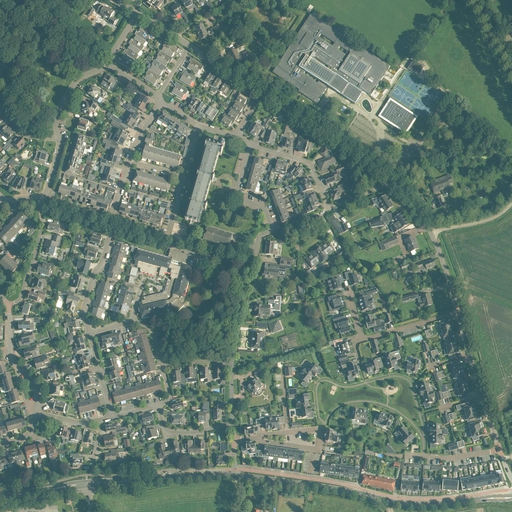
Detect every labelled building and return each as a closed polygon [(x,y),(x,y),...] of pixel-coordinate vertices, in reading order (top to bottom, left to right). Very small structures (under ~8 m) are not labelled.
[(145,0),(143,4),(149,9),(152,4),(158,9),(164,1),(162,0),(145,0)] [(194,7),(191,2),(190,0),(184,0),(182,2),(186,8),(188,11),(194,7)] [(193,0),(195,0),(197,2),(199,4),(203,2),(204,3),(205,3),(206,3),(209,8),(212,7),(207,0),(193,0)] [(175,7),(172,8),(174,12),(172,13),(173,15),(174,17),(176,16),(177,16),(180,14),(182,17),(184,17),(184,16),(186,15),(183,9),(181,10),(180,8),(177,4),(174,6),(175,7)] [(100,14),(100,15),(105,17),(104,19),(108,22),(113,25),(116,20),(111,17),(114,11),(108,8),(107,9),(104,8),(104,7),(101,5),(97,12),(100,14)] [(91,17),(95,10),(91,8),(87,15),(91,17)] [(390,66),(311,14),(303,27),(275,68),(273,72),(299,90),(298,92),(317,104),(326,89),(327,86),(328,86),(337,92),(355,104),(355,103),(362,93),(361,92),(363,90),(371,96),(390,66)] [(223,21),(215,26),(218,33),(222,31),(224,33),(228,30),(223,21)] [(202,24),(199,25),(195,27),(201,40),(209,36),(202,24)] [(136,36),(146,42),(147,42),(150,37),(149,37),(152,32),(142,26),(139,31),(140,31),(139,33),(136,31),(135,34),(136,36)] [(143,46),(146,42),(136,36),(133,40),(134,40),(133,42),(131,41),(129,44),(130,45),(140,51),(141,51),(144,46),(143,46)] [(164,47),(161,51),(171,57),(174,53),(173,53),(174,51),(177,52),(178,49),(166,42),(163,46),(163,47),(164,47)] [(138,55),(140,51),(130,45),(128,49),(127,51),(125,50),(123,53),(125,54),(135,60),(135,61),(139,56),(138,55)] [(241,61),(236,49),(228,53),(234,64),(241,61)] [(171,57),(161,51),(160,51),(157,56),(158,56),(156,60),(166,67),(168,62),(169,60),(171,61),(173,58),(171,57)] [(130,70),(132,66),(133,65),(132,64),(135,60),(125,54),(122,58),(123,59),(121,60),(119,59),(117,62),(130,70)] [(187,69),(191,71),(197,75),(199,70),(200,71),(204,66),(191,58),(189,61),(191,63),(190,64),(187,69)] [(167,68),(166,67),(156,60),(155,60),(151,65),(152,66),(150,70),(160,76),(163,71),(162,71),(163,69),(165,71),(167,68)] [(413,60),(407,69),(418,76),(424,67),(413,60)] [(150,70),(149,69),(148,70),(146,74),(147,75),(144,79),(154,85),(157,81),(156,80),(157,78),(160,80),(161,77),(160,76),(150,70)] [(180,80),(184,83),(190,86),(192,82),(193,83),(196,78),(184,70),(182,73),(184,74),(183,76),(182,76),(180,80)] [(110,87),(112,88),(114,85),(116,81),(112,78),(113,77),(107,74),(105,77),(106,78),(105,80),(104,79),(101,85),(108,89),(110,87)] [(207,78),(205,81),(203,84),(207,86),(208,85),(212,87),(218,79),(219,77),(215,74),(213,76),(210,74),(207,78)] [(218,79),(212,87),(211,89),(216,93),(217,91),(220,92),(221,91),(226,84),(227,82),(222,79),(221,81),(218,79)] [(182,99),(184,95),(185,95),(188,90),(180,85),(176,83),(174,86),(176,87),(175,89),(175,88),(172,93),(182,99)] [(226,84),(221,91),(224,93),(223,94),(227,97),(231,91),(234,87),(230,84),(228,85),(226,84)] [(88,94),(92,97),(95,98),(94,99),(98,102),(100,97),(97,95),(97,94),(104,98),(107,93),(102,90),(102,91),(99,90),(95,87),(93,89),(92,88),(88,94)] [(239,97),(237,100),(244,104),(246,102),(248,102),(251,98),(241,91),(238,96),(239,97)] [(138,101),(147,107),(151,102),(142,96),(138,101)] [(247,106),(244,104),(237,100),(236,99),(233,104),(235,105),(233,108),(240,112),(242,110),(244,110),(247,106)] [(417,117),(390,99),(385,106),(386,107),(381,114),(381,113),(379,116),(406,134),(417,117)] [(195,114),(197,111),(202,104),(202,103),(198,100),(196,102),(193,100),(188,107),(191,109),(191,111),(195,114)] [(94,112),(98,105),(91,101),(89,104),(86,102),(81,110),(83,111),(83,112),(87,115),(89,116),(92,111),(94,112)] [(147,107),(138,101),(135,107),(144,113),(147,107)] [(202,104),(197,111),(200,113),(199,115),(203,118),(205,115),(210,107),(205,104),(205,106),(202,104)] [(128,118),(136,124),(140,118),(134,115),(136,112),(132,109),(129,107),(127,110),(129,112),(126,117),(128,118)] [(212,121),(214,117),(219,111),(214,108),(213,109),(210,107),(205,115),(208,116),(207,118),(212,121)] [(240,112),(233,108),(232,107),(229,111),(230,112),(228,115),(235,120),(237,117),(239,118),(242,113),(240,112)] [(158,120),(163,123),(168,115),(163,112),(158,120)] [(286,118),(284,116),(277,112),(273,117),(285,121),(286,118)] [(233,124),(235,120),(228,115),(225,113),(222,118),(223,119),(221,122),(229,127),(231,124),(233,124)] [(172,118),(168,115),(163,123),(167,126),(172,118)] [(91,120),(87,118),(82,116),(81,119),(80,119),(77,129),(79,130),(79,131),(83,132),(84,131),(86,132),(87,129),(89,127),(88,125),(89,122),(91,122),(91,120)] [(133,129),(136,124),(128,118),(124,124),(133,129)] [(172,118),(167,126),(172,129),(177,121),(172,118)] [(263,125),(264,125),(267,127),(271,121),(268,118),(263,125)] [(117,129),(120,125),(118,124),(113,121),(111,119),(109,121),(112,123),(111,124),(117,129)] [(182,124),(177,121),(172,129),(177,132),(182,124)] [(258,134),(261,130),(263,127),(259,124),(258,126),(253,123),(247,132),(255,137),(257,134),(258,134)] [(182,135),(187,128),(182,124),(177,132),(182,135)] [(5,142),(7,140),(14,132),(6,125),(3,129),(0,126),(0,137),(1,139),(1,138),(5,142)] [(192,131),(187,128),(182,135),(186,138),(185,145),(188,146),(190,139),(187,138),(192,131)] [(266,129),(263,133),(261,137),(264,139),(267,139),(266,143),(273,145),(277,133),(269,131),(266,129)] [(128,134),(124,132),(118,130),(116,135),(126,140),(128,134)] [(151,148),(149,147),(150,144),(152,145),(153,141),(152,141),(154,134),(152,133),(150,140),(148,140),(150,133),(148,132),(145,143),(147,143),(146,146),(145,146),(142,158),(148,160),(151,148)] [(75,140),(84,142),(85,137),(77,134),(75,140)] [(123,146),(126,140),(116,135),(113,141),(123,146)] [(10,141),(3,148),(2,149),(6,152),(13,144),(19,149),(20,148),(21,148),(24,145),(23,144),(25,142),(19,137),(17,140),(16,139),(13,142),(12,143),(10,141)] [(292,145),(294,140),(284,137),(283,142),(282,147),(291,150),(292,145)] [(303,152),(303,153),(305,154),(305,152),(309,153),(310,149),(311,149),(313,144),(305,142),(306,141),(299,139),(296,148),(299,149),(299,151),(303,152)] [(84,142),(75,140),(74,145),(85,149),(86,147),(83,146),(84,142)] [(207,141),(190,200),(185,219),(199,223),(203,211),(205,211),(207,204),(205,203),(211,183),(212,183),(215,175),(213,175),(219,155),(221,155),(223,148),(224,148),(225,144),(221,143),(221,145),(207,141)] [(112,146),(110,145),(103,142),(102,144),(105,145),(104,148),(111,151),(112,146)] [(83,154),(85,149),(74,145),(72,151),(81,153),(83,154)] [(321,171),(330,168),(329,165),(333,163),(333,162),(335,161),(333,156),(331,157),(329,152),(330,150),(325,146),(320,153),(325,157),(326,159),(318,162),(321,171)] [(154,161),(157,150),(151,148),(148,160),(154,161)] [(122,152),(117,151),(113,149),(111,156),(120,159),(122,152)] [(38,162),(39,163),(41,164),(42,163),(44,164),(45,162),(47,162),(49,156),(47,155),(47,153),(45,152),(44,151),(43,152),(38,150),(36,151),(34,159),(35,161),(38,162)] [(163,151),(157,150),(154,161),(160,163),(163,151)] [(166,165),(169,153),(163,151),(160,163),(166,165)] [(175,155),(169,153),(166,165),(172,166),(175,155)] [(172,166),(178,168),(182,155),(181,155),(181,157),(175,155),(172,166)] [(82,159),(79,159),(70,156),(69,162),(80,165),(82,159)] [(120,160),(120,159),(111,156),(109,162),(118,165),(119,163),(120,164),(121,160),(120,160)] [(280,171),(283,163),(278,161),(276,166),(273,165),(271,171),(270,176),(272,176),(274,172),(275,170),(280,171)] [(80,165),(69,162),(67,167),(76,169),(82,171),(83,166),(80,165)] [(285,174),(288,175),(291,169),(287,167),(288,164),(283,163),(280,171),(285,173),(285,174)] [(8,167),(7,169),(4,173),(6,175),(2,179),(7,184),(13,178),(11,176),(14,172),(8,167)] [(74,175),(76,169),(67,167),(66,173),(74,175)] [(292,169),(291,169),(288,175),(291,176),(293,178),(294,176),(299,179),(302,176),(301,175),(304,172),(298,167),(296,170),(294,168),(292,169)] [(102,174),(105,175),(115,178),(117,171),(112,169),(107,168),(106,173),(103,172),(102,174)] [(140,173),(136,171),(133,183),(139,185),(142,174),(140,174),(140,173)] [(329,176),(324,178),(327,185),(332,183),(336,181),(334,178),(338,177),(336,173),(332,174),(329,176)] [(143,175),(142,174),(139,185),(144,186),(148,175),(144,174),(143,175)] [(114,178),(115,178),(105,175),(104,180),(101,179),(99,183),(102,184),(107,186),(111,187),(112,184),(113,184),(113,181),(114,181),(115,179),(114,178)] [(144,186),(150,188),(153,178),(151,177),(152,176),(148,175),(144,186)] [(434,181),(435,183),(431,184),(434,192),(441,190),(445,188),(446,191),(450,190),(449,187),(450,187),(449,184),(452,183),(450,175),(434,181)] [(24,190),(25,185),(27,179),(24,178),(23,180),(17,176),(11,186),(16,189),(18,186),(18,187),(19,188),(20,187),(21,188),(20,189),(24,190)] [(42,180),(38,179),(32,177),(29,188),(33,189),(33,188),(40,190),(42,180)] [(155,178),(153,178),(150,188),(156,190),(159,178),(155,177),(155,178)] [(156,190),(162,191),(165,181),(163,180),(163,179),(159,178),(156,190)] [(301,183),(303,187),(311,184),(309,179),(304,181),(302,178),(297,181),(298,184),(301,183)] [(166,181),(165,181),(162,191),(167,193),(171,181),(167,180),(166,181)] [(61,196),(63,197),(66,187),(67,185),(62,183),(58,193),(62,194),(61,196)] [(69,188),(66,187),(63,197),(66,197),(66,195),(69,196),(73,185),(70,184),(69,188)] [(78,187),(74,200),(76,201),(77,199),(80,200),(84,188),(85,186),(79,184),(78,187)] [(313,189),(311,184),(303,187),(299,189),(302,197),(310,194),(311,193),(310,190),(313,189)] [(72,199),(74,200),(78,187),(73,185),(69,196),(72,197),(72,199)] [(333,201),(341,198),(341,197),(342,197),(343,194),(343,191),(345,191),(343,186),(343,187),(342,185),(337,187),(338,189),(334,191),(334,192),(330,194),(333,201)] [(89,190),(84,188),(80,200),(79,202),(83,203),(82,205),(84,205),(88,193),(89,190)] [(272,198),(281,195),(279,189),(270,193),(272,198)] [(94,195),(88,193),(84,205),(87,206),(87,204),(90,205),(94,195)] [(95,209),(98,199),(100,194),(94,193),(94,195),(90,205),(94,206),(93,208),(95,209)] [(315,195),(311,197),(310,194),(302,197),(303,200),(305,199),(307,204),(306,204),(317,200),(315,195)] [(281,195),(272,198),(274,203),(283,200),(281,195)] [(385,212),(393,207),(391,202),(389,198),(388,199),(386,195),(381,198),(380,196),(374,199),(369,201),(372,206),(376,205),(376,204),(379,202),(385,212)] [(445,206),(443,202),(445,201),(443,195),(435,198),(439,208),(445,206)] [(108,207),(109,204),(110,200),(104,198),(104,201),(101,209),(104,210),(104,211),(106,212),(108,207)] [(98,208),(101,209),(104,201),(98,199),(95,209),(98,210),(98,208)] [(276,208),(285,205),(283,200),(274,203),(276,208)] [(317,209),(316,207),(319,205),(317,200),(306,204),(309,212),(317,209)] [(122,215),(124,216),(128,203),(125,202),(124,203),(122,202),(122,204),(121,204),(119,212),(122,213),(122,215)] [(128,203),(124,216),(126,216),(127,214),(130,215),(132,207),(133,204),(128,203)] [(137,208),(132,207),(130,215),(133,216),(132,218),(134,218),(138,205),(137,208)] [(140,220),(143,206),(138,205),(134,218),(137,219),(137,217),(140,218),(139,220),(140,220)] [(278,213),(287,210),(285,205),(276,208),(278,213)] [(145,207),(143,206),(140,220),(142,221),(142,223),(144,223),(148,210),(145,209),(145,207)] [(150,223),(153,211),(148,210),(144,223),(147,224),(147,222),(150,223)] [(280,218),(289,215),(287,210),(278,213),(280,218)] [(16,217),(25,225),(28,221),(18,211),(16,213),(18,215),(16,217)] [(394,232),(395,233),(399,231),(399,230),(401,229),(408,225),(407,225),(401,214),(395,217),(393,212),(380,218),(369,222),(370,226),(371,226),(371,228),(385,225),(385,226),(386,226),(384,223),(389,221),(391,225),(390,226),(391,227),(393,233),(394,232)] [(158,213),(158,215),(157,217),(155,226),(157,227),(157,225),(160,226),(162,221),(164,221),(165,215),(158,213)] [(282,223),(290,220),(289,215),(280,218),(282,223)] [(21,229),(25,225),(16,217),(14,219),(12,217),(10,219),(21,229)] [(11,223),(9,225),(17,233),(21,229),(10,219),(8,221),(11,223)] [(60,226),(62,227),(63,223),(54,221),(53,224),(50,223),(48,228),(48,229),(48,230),(58,233),(63,234),(64,231),(59,229),(60,226)] [(335,228),(339,235),(348,231),(345,223),(335,228)] [(14,237),(17,233),(9,225),(7,227),(5,225),(3,227),(14,237)] [(1,233),(10,241),(14,237),(3,227),(1,229),(3,231),(1,233)] [(216,245),(217,243),(229,247),(232,235),(207,227),(203,239),(214,242),(214,244),(216,245)] [(97,233),(91,231),(90,235),(93,235),(91,242),(90,241),(89,242),(88,243),(88,244),(97,247),(98,244),(100,244),(102,238),(96,236),(97,233)] [(6,245),(10,241),(1,233),(0,234),(0,238),(2,241),(6,245)] [(61,237),(60,237),(55,235),(53,242),(47,240),(44,248),(47,249),(46,254),(53,256),(56,245),(58,246),(61,237)] [(382,249),(388,247),(398,242),(396,237),(379,244),(382,249)] [(410,252),(419,249),(416,243),(413,237),(405,240),(410,252)] [(265,254),(270,255),(273,255),(276,255),(276,254),(277,254),(278,250),(273,250),(273,248),(274,243),(266,242),(265,254)] [(305,259),(308,263),(312,268),(320,262),(321,264),(328,258),(327,256),(334,250),(327,242),(305,259)] [(128,246),(124,245),(117,243),(116,248),(114,247),(113,252),(126,255),(127,252),(125,251),(126,247),(128,248),(128,246)] [(88,253),(87,256),(86,256),(85,259),(91,260),(92,258),(96,259),(97,253),(93,251),(94,248),(86,246),(84,252),(88,253)] [(340,258),(346,253),(343,248),(336,253),(340,258)] [(170,250),(168,256),(168,258),(138,249),(135,260),(136,261),(134,265),(137,266),(137,267),(141,268),(140,271),(155,276),(156,273),(159,274),(159,275),(163,277),(164,273),(171,275),(170,277),(171,278),(167,293),(172,294),(171,297),(169,299),(166,300),(164,295),(157,297),(156,294),(148,296),(149,299),(141,301),(142,303),(139,303),(140,308),(139,308),(142,319),(169,313),(168,311),(171,311),(173,308),(177,313),(180,310),(181,310),(181,309),(181,308),(184,306),(180,301),(182,299),(183,297),(184,297),(192,271),(193,272),(194,268),(195,268),(197,261),(198,259),(197,258),(197,257),(190,255),(188,255),(187,256),(185,254),(170,250)] [(126,255),(113,252),(112,256),(114,256),(112,261),(123,264),(124,263),(122,262),(123,258),(125,258),(126,255)] [(3,267),(10,259),(6,255),(2,259),(0,261),(0,265),(3,267)] [(291,259),(281,257),(280,265),(290,266),(291,265),(295,266),(295,260),(291,260),(291,259)] [(4,273),(14,262),(10,259),(3,267),(5,269),(3,271),(4,273)] [(91,263),(86,261),(83,260),(79,259),(77,267),(81,269),(80,273),(86,275),(88,268),(89,268),(91,263)] [(433,260),(428,261),(424,263),(424,262),(417,264),(420,271),(422,270),(423,273),(428,271),(427,270),(435,266),(433,260)] [(110,264),(108,269),(121,272),(122,269),(120,269),(121,264),(123,265),(123,264),(112,261),(111,265),(110,264)] [(11,274),(18,266),(14,262),(4,273),(6,275),(8,272),(11,274)] [(56,266),(54,265),(47,263),(46,267),(39,265),(37,272),(49,275),(50,269),(55,270),(56,266)] [(265,272),(263,272),(262,278),(277,279),(278,271),(285,272),(285,266),(270,265),(270,268),(270,270),(265,269),(265,272)] [(132,267),(130,275),(136,277),(138,269),(132,267)] [(120,276),(121,272),(108,269),(107,273),(109,274),(107,278),(118,281),(119,280),(117,279),(118,275),(120,276)] [(309,279),(314,276),(309,270),(305,274),(309,279)] [(356,275),(352,276),(351,271),(345,273),(346,280),(349,279),(351,286),(355,285),(355,284),(359,283),(358,281),(359,281),(358,277),(357,278),(356,275)] [(340,282),(344,281),(341,274),(322,279),(323,284),(327,282),(330,292),(340,289),(341,288),(342,288),(341,287),(341,285),(340,284),(340,282)] [(84,277),(80,276),(75,275),(73,279),(74,280),(72,287),(82,290),(85,281),(83,281),(84,277)] [(403,279),(406,286),(409,285),(407,282),(416,279),(415,275),(403,279)] [(135,285),(136,281),(137,278),(130,276),(128,283),(135,285)] [(46,281),(41,279),(36,278),(34,284),(32,283),(31,288),(42,291),(46,281)] [(112,285),(106,283),(102,281),(100,286),(99,285),(97,290),(110,294),(111,290),(109,290),(110,285),(112,286),(112,285)] [(134,287),(125,284),(125,287),(122,286),(121,290),(122,290),(121,294),(121,295),(130,298),(131,294),(133,294),(134,290),(133,289),(134,287)] [(373,304),(372,299),(371,299),(372,299),(370,299),(368,295),(377,292),(376,288),(365,291),(366,295),(361,296),(362,298),(359,299),(360,304),(361,306),(362,311),(367,310),(368,311),(373,309),(371,304),(373,304)] [(110,294),(97,290),(96,294),(98,295),(96,299),(107,302),(108,301),(106,301),(107,296),(109,297),(110,294)] [(28,299),(33,300),(38,302),(39,298),(44,299),(46,293),(39,291),(38,295),(30,292),(28,299)] [(408,296),(401,298),(402,302),(409,300),(418,298),(418,297),(417,293),(408,296)] [(132,298),(130,298),(121,295),(121,294),(119,294),(118,298),(120,299),(119,303),(118,304),(128,307),(129,302),(130,303),(132,298)] [(337,294),(326,297),(329,306),(332,305),(334,311),(339,309),(339,310),(340,310),(339,308),(343,307),(344,307),(343,307),(342,303),(343,303),(342,303),(342,301),(341,297),(338,298),(334,299),(333,295),(337,294)] [(68,304),(66,312),(73,314),(75,306),(77,307),(79,298),(69,295),(67,304),(68,304)] [(422,303),(420,303),(421,308),(425,307),(427,306),(432,305),(431,300),(430,301),(429,295),(424,296),(421,296),(422,303)] [(282,297),(276,297),(276,300),(268,300),(268,306),(255,305),(254,317),(261,317),(262,314),(270,314),(270,310),(280,311),(280,305),(281,297),(282,297)] [(107,302),(96,299),(95,303),(94,303),(92,307),(105,311),(107,302)] [(22,314),(27,315),(28,315),(30,309),(38,308),(39,305),(27,302),(26,305),(25,304),(22,314)] [(118,304),(119,303),(117,302),(116,307),(117,307),(116,312),(114,311),(114,312),(125,316),(126,311),(128,312),(129,307),(128,307),(118,304)] [(105,311),(92,307),(91,312),(93,312),(91,316),(102,320),(103,318),(101,318),(102,314),(104,314),(105,311)] [(344,319),(343,315),(332,318),(333,322),(337,321),(337,322),(341,334),(351,331),(347,319),(344,320),(344,319)] [(386,329),(384,325),(376,327),(376,326),(374,319),(376,319),(375,315),(372,316),(372,315),(365,317),(366,321),(365,321),(367,329),(373,327),(373,328),(375,333),(386,329)] [(34,330),(34,323),(34,318),(31,318),(30,318),(26,318),(26,322),(19,323),(19,331),(24,330),(34,330)] [(70,333),(73,333),(78,332),(77,328),(80,328),(79,321),(72,323),(72,319),(66,320),(67,324),(64,324),(65,328),(69,328),(70,333)] [(450,327),(451,327),(450,323),(446,324),(445,320),(439,322),(440,326),(439,326),(441,332),(451,329),(450,327)] [(269,325),(273,333),(278,331),(277,328),(280,327),(277,322),(269,325)] [(443,337),(444,340),(450,339),(450,336),(453,335),(452,331),(451,331),(451,329),(441,332),(442,332),(444,337),(443,337)] [(133,338),(143,335),(142,330),(132,332),(132,335),(129,336),(130,339),(133,338)] [(252,348),(252,349),(261,349),(261,348),(264,348),(265,343),(262,343),(262,342),(262,339),(263,333),(263,332),(262,332),(254,331),(253,331),(253,332),(253,338),(253,339),(252,339),(252,341),(252,348)] [(20,347),(25,346),(31,344),(30,341),(34,339),(32,333),(28,334),(21,336),(22,339),(18,340),(20,347)] [(108,336),(110,344),(114,343),(115,346),(121,344),(124,344),(121,333),(115,334),(108,336)] [(137,342),(148,339),(146,334),(143,335),(133,338),(134,340),(137,339),(137,342)] [(75,347),(85,344),(83,338),(81,339),(80,336),(71,338),(68,339),(69,345),(75,344),(75,347)] [(101,350),(107,348),(111,347),(110,344),(108,336),(101,338),(103,343),(99,344),(101,350)] [(136,348),(149,345),(148,339),(137,342),(138,345),(135,346),(136,348)] [(341,356),(350,353),(349,349),(348,346),(347,342),(343,343),(342,339),(333,341),(335,348),(338,347),(341,356)] [(443,343),(445,349),(456,346),(455,345),(456,344),(455,340),(451,341),(450,339),(444,340),(445,343),(443,343)] [(86,350),(85,344),(75,347),(76,349),(74,350),(76,356),(82,354),(84,354),(83,351),(86,350)] [(26,359),(30,358),(36,356),(35,353),(38,352),(36,345),(33,346),(28,348),(29,351),(24,352),(26,359)] [(140,353),(150,350),(149,345),(136,348),(136,351),(140,350),(140,353)] [(456,348),(456,346),(445,349),(445,350),(447,349),(449,354),(448,354),(449,359),(456,357),(455,353),(458,352),(457,348),(456,348)] [(139,359),(152,355),(150,350),(140,353),(141,355),(138,356),(139,359)] [(396,360),(401,359),(398,351),(389,354),(390,357),(385,358),(389,370),(395,368),(394,365),(397,364),(396,360)] [(78,359),(80,364),(89,361),(89,359),(87,360),(86,356),(82,357),(82,354),(76,356),(77,359),(78,359)] [(143,363),(153,360),(152,355),(139,359),(139,361),(142,360),(143,363)] [(46,367),(45,363),(48,362),(46,356),(34,360),(37,369),(46,367)] [(116,359),(111,360),(106,361),(108,368),(110,368),(111,370),(119,368),(121,367),(119,360),(116,361),(116,359)] [(142,369),(155,365),(153,360),(143,363),(144,366),(141,367),(142,369)] [(343,372),(348,371),(349,376),(349,377),(352,376),(353,378),(354,378),(359,376),(358,371),(360,370),(359,366),(357,367),(356,365),(350,367),(349,364),(350,364),(349,360),(340,362),(341,365),(341,366),(342,366),(343,372)] [(78,371),(80,370),(81,373),(86,372),(86,369),(89,368),(88,364),(90,364),(89,361),(80,364),(77,365),(78,371)] [(419,369),(420,362),(419,362),(419,361),(414,361),(413,362),(405,361),(404,367),(407,368),(407,371),(412,371),(412,372),(413,372),(413,373),(416,374),(416,373),(417,373),(418,369),(419,369)] [(457,361),(450,363),(452,368),(452,367),(454,373),(452,373),(452,374),(463,370),(462,369),(463,368),(462,364),(458,365),(457,361)] [(382,367),(381,362),(376,363),(376,362),(371,363),(371,365),(366,366),(368,374),(373,372),(373,373),(374,372),(375,373),(378,373),(378,371),(379,371),(378,368),(382,367)] [(311,363),(305,370),(314,377),(317,373),(316,372),(318,369),(316,367),(311,363)] [(156,371),(155,365),(142,369),(142,372),(145,371),(146,374),(156,371)] [(55,374),(53,368),(42,371),(43,376),(45,377),(47,377),(48,380),(51,380),(55,379),(55,380),(56,380),(58,379),(59,378),(59,377),(59,376),(58,375),(58,374),(57,374),(56,373),(55,374)] [(111,380),(116,379),(121,378),(119,371),(120,371),(119,368),(111,370),(111,373),(109,374),(111,380)] [(193,368),(186,368),(186,373),(187,383),(197,382),(197,380),(197,379),(196,374),(193,374),(193,372),(193,368)] [(200,369),(200,374),(200,379),(204,379),(204,383),(211,383),(211,378),(211,373),(208,373),(208,369),(200,369)] [(219,384),(220,384),(225,385),(225,373),(222,373),(222,369),(214,369),(214,380),(219,380),(219,384)] [(314,377),(305,370),(303,369),(300,373),(301,375),(299,378),(303,381),(307,383),(308,382),(312,376),(314,377)] [(453,380),(455,379),(456,382),(462,380),(461,377),(465,376),(464,372),(463,372),(463,370),(452,374),(453,380)] [(180,371),(172,372),(173,383),(173,386),(179,385),(180,386),(184,386),(185,386),(185,383),(184,378),(181,378),(180,374),(180,371)] [(87,372),(86,372),(81,373),(83,379),(85,378),(86,381),(94,379),(93,373),(88,375),(87,372)] [(70,376),(71,381),(72,385),(75,384),(78,383),(77,378),(74,379),(73,375),(70,376)] [(157,381),(154,382),(157,392),(162,390),(159,377),(156,378),(157,381)] [(4,386),(12,384),(10,378),(2,380),(4,386)] [(94,379),(86,381),(86,384),(82,385),(84,391),(87,390),(92,389),(91,386),(96,384),(94,379)] [(146,395),(152,393),(148,380),(147,379),(145,379),(146,384),(144,384),(146,395)] [(152,393),(157,392),(154,382),(151,382),(150,379),(148,380),(152,393)] [(258,394),(262,391),(262,390),(261,388),(262,387),(261,385),(262,384),(258,379),(256,381),(255,379),(253,381),(252,379),(247,384),(249,385),(247,387),(249,388),(248,390),(252,394),(254,393),(255,394),(257,393),(258,394)] [(456,382),(457,385),(459,390),(456,391),(457,391),(468,388),(467,386),(468,386),(467,381),(463,382),(462,380),(456,382)] [(141,396),(146,395),(144,384),(141,385),(140,382),(138,383),(141,396)] [(133,387),(136,398),(141,396),(138,383),(135,384),(136,387),(133,387)] [(12,384),(4,386),(5,393),(8,392),(13,390),(12,384)] [(428,384),(423,385),(421,386),(422,390),(420,390),(421,396),(432,393),(433,393),(431,388),(429,389),(428,384)] [(127,386),(131,399),(136,398),(133,387),(131,388),(130,385),(127,386)] [(51,395),(56,395),(60,395),(60,392),(63,392),(63,386),(59,386),(54,386),(53,388),(51,388),(51,391),(51,395)] [(123,390),(126,400),(131,399),(127,386),(125,387),(126,390),(123,390)] [(117,389),(120,402),(126,400),(123,390),(120,391),(119,388),(117,389)] [(458,397),(460,396),(461,400),(468,399),(466,395),(470,393),(469,389),(468,389),(468,388),(457,391),(458,397)] [(9,398),(17,395),(16,389),(13,390),(8,392),(9,398)] [(115,403),(120,402),(117,389),(114,389),(115,392),(112,393),(115,403)] [(434,398),(432,393),(421,396),(423,395),(426,404),(433,402),(432,399),(434,398)] [(11,404),(19,401),(17,395),(9,398),(11,404)] [(90,411),(88,401),(85,401),(84,396),(81,397),(82,399),(85,412),(90,411)] [(95,396),(92,396),(96,409),(101,408),(98,398),(95,399),(95,396)] [(176,402),(172,403),(174,410),(179,408),(180,408),(180,411),(184,410),(184,407),(182,403),(186,402),(184,397),(182,397),(177,398),(178,402),(176,402)] [(297,403),(297,408),(309,407),(308,400),(308,398),(304,399),(300,399),(301,403),(297,403)] [(64,413),(65,408),(66,404),(55,402),(53,399),(48,402),(53,410),(54,409),(57,410),(57,411),(64,413)] [(77,404),(79,409),(80,414),(85,412),(82,399),(79,400),(80,403),(77,404)] [(196,413),(196,415),(196,420),(197,420),(199,420),(199,423),(206,423),(206,419),(206,418),(209,417),(209,412),(209,410),(209,402),(203,402),(203,406),(202,406),(202,410),(203,413),(199,413),(196,414),(196,413)] [(475,410),(473,405),(470,406),(469,402),(456,406),(457,411),(464,409),(465,414),(463,415),(474,412),(474,410),(475,410)] [(225,409),(225,403),(217,403),(218,410),(213,411),(214,421),(221,420),(221,409),(225,409)] [(309,407),(297,408),(297,409),(301,409),(302,413),(300,413),(300,417),(302,417),(302,418),(307,417),(310,417),(309,413),(311,413),(311,412),(311,407),(309,407)] [(357,421),(357,418),(366,419),(367,412),(366,412),(366,411),(363,410),(363,411),(358,411),(358,410),(357,410),(358,409),(354,409),(354,410),(353,410),(353,414),(351,413),(351,419),(352,419),(352,420),(357,421)] [(172,424),(183,424),(183,420),(185,420),(185,412),(179,413),(179,414),(176,415),(176,413),(169,413),(169,417),(172,417),(172,424)] [(467,420),(468,423),(474,421),(473,419),(477,417),(476,413),(475,413),(474,412),(463,415),(465,421),(467,420)] [(144,413),(138,414),(139,419),(142,418),(144,423),(139,425),(140,429),(145,428),(150,427),(148,422),(153,421),(154,423),(151,414),(145,416),(144,413)] [(375,419),(385,423),(384,426),(389,428),(389,426),(391,427),(392,422),(391,421),(393,418),(392,417),(392,416),(389,415),(389,416),(388,416),(387,416),(381,414),(380,416),(377,415),(375,419)] [(18,418),(18,420),(17,420),(19,428),(25,427),(23,419),(22,417),(18,418)] [(259,420),(260,426),(266,425),(267,430),(273,429),(273,430),(272,417),(259,418),(259,420)] [(272,417),(273,430),(277,429),(279,428),(279,424),(284,424),(284,417),(272,418),(272,417)] [(14,430),(19,428),(17,420),(11,422),(14,430)] [(468,432),(479,429),(479,427),(480,427),(478,423),(475,424),(474,421),(468,423),(469,426),(471,431),(468,432)] [(5,424),(8,432),(14,430),(11,422),(5,424)] [(115,434),(122,433),(129,432),(128,425),(125,425),(126,428),(121,428),(121,426),(115,427),(114,424),(105,426),(107,433),(114,431),(115,434)] [(442,435),(442,430),(440,430),(440,425),(431,425),(431,429),(430,429),(430,435),(442,435)] [(152,426),(150,427),(145,428),(140,429),(138,430),(140,437),(147,435),(148,440),(153,438),(158,437),(156,429),(153,430),(152,426)] [(248,427),(248,428),(244,429),(245,436),(254,435),(254,428),(253,428),(253,427),(248,427)] [(62,437),(62,439),(62,440),(63,440),(62,444),(68,445),(70,433),(67,432),(67,430),(61,428),(59,436),(62,437)] [(413,439),(415,437),(410,432),(409,434),(404,428),(399,432),(404,438),(401,440),(406,445),(410,442),(411,443),(414,441),(413,439)] [(472,438),(473,442),(479,440),(478,436),(482,435),(481,431),(480,431),(479,429),(468,432),(470,438),(472,438)] [(325,438),(326,438),(325,442),(332,443),(332,442),(337,443),(338,437),(335,436),(336,432),(333,431),(334,431),(327,430),(326,434),(325,434),(325,438)] [(70,433),(69,440),(68,443),(71,444),(72,442),(75,443),(76,441),(79,442),(81,432),(74,431),(73,434),(70,433)] [(81,445),(82,445),(87,446),(87,443),(91,444),(93,434),(87,433),(86,436),(83,435),(82,440),(81,445)] [(106,447),(110,447),(114,446),(113,438),(115,438),(115,435),(109,436),(104,437),(105,437),(106,439),(104,439),(106,447)] [(442,440),(442,435),(430,435),(432,435),(432,444),(440,444),(442,444),(442,440)] [(170,455),(176,453),(180,452),(179,449),(176,441),(170,442),(171,448),(168,449),(170,455)] [(194,453),(194,446),(191,446),(191,441),(185,441),(185,445),(183,445),(183,444),(183,450),(188,450),(188,453),(190,453),(190,458),(194,458),(194,453)] [(194,446),(194,453),(201,453),(201,450),(204,450),(204,441),(198,441),(198,446),(194,446)] [(255,442),(246,443),(246,450),(251,449),(251,451),(256,450),(256,449),(255,442)] [(449,451),(457,449),(455,443),(448,445),(449,451)] [(37,451),(36,451),(35,446),(34,446),(34,444),(29,445),(32,455),(33,461),(33,460),(38,459),(39,463),(42,462),(40,456),(39,457),(37,451)] [(43,455),(48,454),(47,448),(44,449),(43,444),(37,445),(40,454),(42,453),(43,455)] [(164,457),(170,455),(168,449),(165,449),(164,444),(157,446),(160,454),(159,456),(159,458),(161,459),(163,459),(164,457)] [(47,448),(48,454),(49,457),(50,460),(54,459),(55,457),(58,457),(56,451),(53,452),(52,447),(47,448)] [(130,448),(117,450),(111,450),(111,454),(105,454),(105,459),(105,460),(106,462),(118,461),(119,459),(119,453),(130,452),(130,448)] [(13,453),(17,466),(21,465),(20,461),(25,460),(22,449),(19,450),(19,452),(13,453)] [(4,454),(7,464),(12,463),(13,467),(17,466),(13,453),(8,455),(7,453),(4,454)] [(73,468),(78,468),(78,464),(82,464),(82,457),(78,457),(78,454),(70,454),(70,461),(73,461),(73,465),(73,468)] [(225,455),(220,455),(217,455),(217,458),(216,458),(217,465),(220,465),(220,466),(223,465),(226,465),(226,458),(225,458),(225,455)] [(370,486),(371,482),(376,483),(377,477),(372,476),(372,477),(364,475),(363,479),(362,484),(370,486)] [(377,477),(376,483),(371,482),(370,486),(393,491),(394,486),(395,481),(377,477)]
